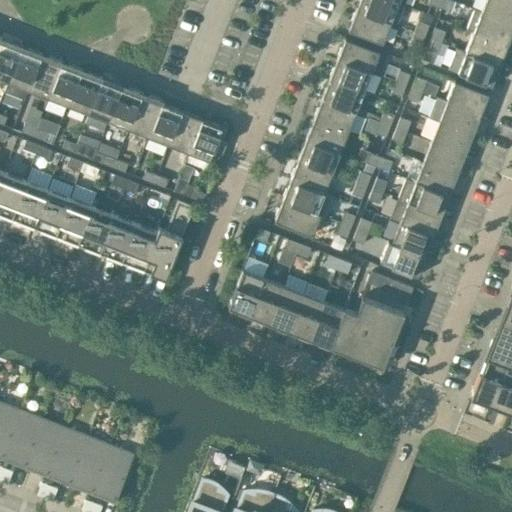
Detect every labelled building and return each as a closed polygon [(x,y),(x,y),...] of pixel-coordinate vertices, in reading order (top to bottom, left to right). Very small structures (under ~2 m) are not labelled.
[(393,0),(359,0),(356,9),(390,22),(396,24),(404,4),(398,2),(393,0)] [(441,0),(439,7),(450,11),(455,0),(453,0),(441,0)] [(511,0),(484,0),(481,11),(511,22),(511,0)] [(475,8),(467,28),(473,31),(507,44),(511,31),(511,22),(481,11),(475,8)] [(356,9),(348,29),(382,43),(390,22),(356,9)] [(414,31),(425,35),(429,24),(418,20),(414,31)] [(430,37),(441,41),(445,30),(435,26),(430,37)] [(410,42),(420,46),(425,35),(414,31),(410,42)] [(473,31),(465,51),(499,64),(507,44),(473,31)] [(345,37),(337,58),(371,71),(378,74),(387,53),(345,37)] [(426,49),(437,53),(441,41),(430,37),(426,49)] [(0,39),(0,40),(0,78),(7,81),(20,47),(21,45),(8,40),(7,42),(0,39)] [(7,81),(4,90),(24,98),(27,89),(41,55),(41,53),(28,48),(27,50),(20,47),(7,81)] [(456,47),(448,68),(491,85),(499,64),(465,51),(456,47)] [(41,55),(27,89),(47,97),(61,63),(62,61),(48,56),(48,58),(41,55)] [(337,58),(329,78),(363,91),(371,71),(337,58)] [(61,63),(47,97),(68,105),(81,71),(82,69),(69,64),(68,66),(61,63)] [(395,80),(405,85),(410,73),(399,69),(395,80)] [(81,71),(68,105),(88,113),(101,79),(102,76),(89,71),(88,73),(81,71)] [(411,87),(422,91),(426,79),(416,75),(411,87)] [(329,78),(321,98),(355,111),(363,91),(329,78)] [(88,113),(85,122),(103,129),(107,120),(108,120),(121,86),(122,84),(109,79),(108,81),(101,79),(88,113)] [(454,79),(446,100),(480,114),(488,93),(454,79)] [(391,92),(401,96),(405,85),(395,80),(391,92)] [(121,86),(108,120),(128,128),(141,94),(142,92),(129,87),(128,89),(121,86)] [(407,98),(418,102),(422,91),(411,87),(407,98)] [(141,94),(128,128),(148,136),(161,102),(162,100),(149,95),(148,97),(141,94)] [(321,98),(313,118),(347,131),(355,111),(321,98)] [(446,100),(438,121),(472,134),(480,114),(446,100)] [(161,102),(148,136),(168,144),(181,110),(161,102)] [(181,110),(168,144),(188,152),(201,118),(181,110)] [(379,121),(390,125),(394,114),(384,110),(379,121)] [(396,127),(406,131),(411,120),(400,116),(396,127)] [(201,118),(188,152),(209,160),(209,159),(218,163),(227,141),(218,138),(222,126),(201,118)] [(313,118),(305,138),(340,152),(347,131),(313,118)] [(375,132),(385,136),(390,125),(379,121),(375,132)] [(438,121),(430,141),(464,154),(472,134),(438,121)] [(21,131),(32,136),(36,127),(24,123),(21,131)] [(32,136),(44,140),(47,131),(36,127),(32,136)] [(391,138),(402,142),(406,131),(396,127),(391,138)] [(76,143),(73,151),(93,159),(96,150),(88,147),(90,141),(78,137),(76,143)] [(65,138),(61,147),(73,151),(76,143),(65,138)] [(305,138),(298,158),(332,172),(340,152),(305,138)] [(22,148),(35,153),(39,144),(25,139),(22,148)] [(430,141),(422,161),(457,174),(464,154),(430,141)] [(35,153),(48,158),(52,149),(39,144),(35,153)] [(366,162),(377,166),(381,155),(370,151),(366,162)] [(102,162),(113,167),(116,158),(105,154),(102,162)] [(377,166),(389,170),(393,160),(381,155),(377,166)] [(66,165),(79,170),(83,161),(69,156),(66,165)] [(113,167),(124,171),(128,163),(116,158),(113,167)] [(298,158),(290,179),(324,192),(332,172),(298,158)] [(414,158),(406,178),(449,194),(457,174),(422,161),(414,158)] [(79,170),(95,176),(99,168),(83,161),(79,170)] [(142,178),(153,182),(157,174),(145,169),(142,178)] [(0,213),(10,217),(25,179),(3,170),(0,177),(0,213)] [(356,181),(366,185),(371,174),(360,170),(356,181)] [(111,183),(123,188),(127,178),(114,174),(111,183)] [(153,182),(165,187),(168,178),(157,174),(153,182)] [(372,187),(383,191),(387,180),(377,176),(372,187)] [(405,177),(397,198),(441,214),(449,194),(406,178),(405,177)] [(123,188),(135,192),(139,183),(127,178),(123,188)] [(32,226),(47,188),(25,179),(10,217),(11,217),(17,219),(17,220),(32,226)] [(178,179),(173,190),(183,194),(203,202),(207,193),(195,188),(196,186),(178,179)] [(290,179),(282,199),(316,212),(316,211),(320,213),(320,214),(324,215),(332,195),(324,192),(290,179)] [(352,193),(362,197),(366,185),(356,181),(352,193)] [(368,199),(378,203),(383,191),(372,187),(368,199)] [(54,234),(69,196),(47,188),(32,226),(33,226),(33,225),(39,228),(54,234)] [(76,243),(91,205),(69,196),(54,234),(55,234),(61,236),(61,237),(76,243)] [(149,271),(165,277),(193,204),(177,198),(166,228),(159,226),(142,268),(143,268),(149,270),(149,271)] [(397,198),(390,218),(399,221),(433,235),(441,214),(397,198)] [(312,235),(320,214),(320,213),(316,211),(316,212),(282,199),(274,220),(312,235)] [(98,251),(113,213),(91,205),(76,243),(77,243),(77,242),(83,245),(98,251)] [(340,222),(351,226),(355,214),(345,210),(340,222)] [(120,260),(135,222),(113,213),(98,251),(99,251),(105,253),(105,254),(120,260)] [(357,228),(367,232),(372,220),(361,216),(357,228)] [(392,240),(391,241),(425,255),(433,235),(399,221),(392,240)] [(142,268),(159,226),(158,225),(156,230),(135,222),(120,260),(121,260),(127,262),(142,268)] [(336,233),(346,237),(351,226),(340,222),(336,233)] [(254,237),(266,241),(270,231),(258,226),(254,237)] [(352,239),(363,243),(367,232),(357,228),(352,239)] [(284,248),(295,253),(299,242),(288,238),(284,248)] [(388,239),(379,261),(417,275),(425,255),(391,241),(392,240),(388,239)] [(295,253),(306,257),(311,246),(299,242),(295,253)] [(324,264),(336,268),(340,258),(328,253),(324,264)] [(336,268),(347,273),(351,262),(340,258),(336,268)] [(228,305),(249,313),(263,277),(242,268),(228,305)] [(367,281),(374,284),(379,273),(371,270),(367,281)] [(374,284),(381,286),(385,275),(379,273),(374,284)] [(381,286),(388,289),(392,278),(385,275),(381,286)] [(249,313),(269,321),(283,284),(263,277),(249,313)] [(388,289),(395,292),(399,281),(392,278),(388,289)] [(395,292),(401,294),(406,283),(399,281),(395,292)] [(401,294),(409,297),(413,286),(406,283),(401,294)] [(269,321),(289,329),(303,292),(283,284),(269,321)] [(289,329),(309,337),(323,300),(303,292),(289,329)] [(329,345),(382,365),(403,311),(362,295),(355,311),(343,306),(343,307),(344,308),(329,345)] [(309,337),(329,345),(344,308),(343,307),(323,300),(309,337)] [(497,330),(508,334),(511,324),(511,304),(507,303),(497,330)] [(485,354),(506,363),(511,364),(511,339),(494,333),(485,354)] [(470,395),(490,403),(506,363),(485,354),(470,395)] [(490,403),(511,411),(511,407),(511,364),(506,363),(490,403)] [(0,454),(3,456),(20,410),(0,401),(0,453),(0,454),(0,453),(0,454)] [(26,464),(43,418),(20,410),(3,456),(16,461),(16,460),(22,462),(22,463),(26,464)] [(48,473),(65,427),(43,418),(26,464),(38,469),(45,471),(45,472),(48,473)] [(67,481),(70,482),(87,435),(65,427),(48,473),(60,478),(61,477),(67,480),(67,481)] [(89,489),(93,491),(110,444),(87,435),(70,482),(83,487),(83,486),(89,489)] [(112,498),(115,499),(133,452),(132,452),(132,453),(110,444),(93,491),(105,495),(106,495),(112,497),(112,498)] [(0,477),(0,479),(7,482),(12,470),(4,467),(0,477)] [(222,511),(220,510),(227,493),(217,489),(219,484),(217,483),(213,481),(209,479),(207,478),(202,478),(193,500),(192,499),(187,511),(185,511),(184,511),(222,511)] [(36,493),(44,496),(49,484),(41,481),(36,493)] [(44,496),(52,500),(57,487),(49,484),(44,496)] [(265,511),(273,492),(274,490),(273,490),(272,492),(268,491),(262,489),(258,489),(256,489),(254,493),(244,489),(237,507),(235,506),(232,511),(265,511)] [(296,511),(297,510),(287,506),(288,501),(287,500),(283,497),(279,495),(273,492),(265,511),(296,511)] [(81,511),(84,511),(89,511),(94,502),(86,499),(81,511)] [(89,511),(98,511),(102,505),(94,502),(89,511)]
